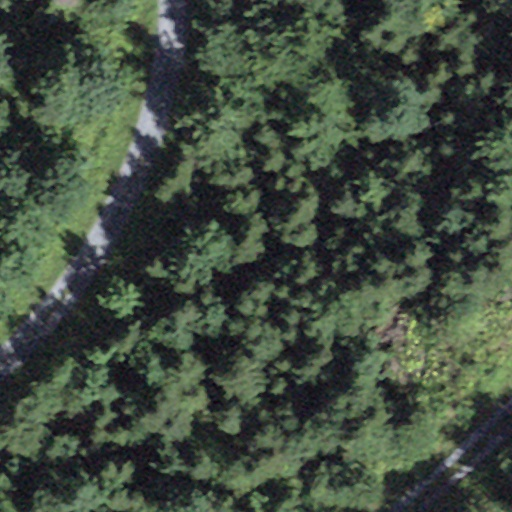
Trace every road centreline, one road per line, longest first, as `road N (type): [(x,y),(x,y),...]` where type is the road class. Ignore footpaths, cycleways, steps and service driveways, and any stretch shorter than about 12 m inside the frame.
road 1 (track): [(169,0),(154,105),(98,236),(0,359)]
road 2 (track): [(420,511),(511,426)]
